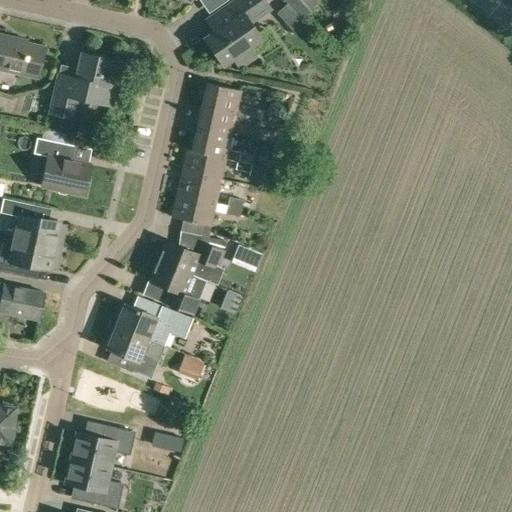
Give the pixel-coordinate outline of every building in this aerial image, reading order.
[(239,69),(257,57),(250,46),(261,39),(251,24),(271,11),(263,0),(235,0),(206,20),(214,32),(205,38),(224,64),(232,58),(239,69)] [(286,3),(302,16),(318,2),(316,0),(284,0),(286,2),(286,3)] [(354,0),(339,0),(336,11),(351,15),(356,0),(354,0)] [(301,18),(302,16),(286,3),(286,2),(277,11),(296,31),(305,22),(301,18)] [(0,68),(37,77),(44,47),(18,41),(18,39),(0,34),(0,68)] [(112,105),(121,62),(81,54),(76,79),(58,75),(49,114),(72,119),(77,97),(112,105)] [(262,119),(264,110),(237,104),(240,91),(206,83),(201,106),(248,117),(248,116),(262,119)] [(246,126),(248,117),(201,106),(196,128),(230,136),(233,122),(246,126)] [(227,149),(230,136),(196,128),(191,150),(225,158),(225,159),(236,161),(251,165),(253,155),(227,149)] [(84,195),(90,164),(88,164),(90,149),(37,138),(33,153),(47,156),(41,186),(84,195)] [(191,150),(186,149),(181,171),(220,180),(225,159),(225,158),(191,150)] [(249,172),(251,165),(236,161),(235,169),(249,172)] [(181,171),(177,194),(215,202),(220,180),(181,171)] [(177,194),(172,216),(182,219),(210,225),(213,211),(215,202),(177,194)] [(241,208),(243,199),(229,196),(227,205),(241,208)] [(55,245),(60,222),(30,216),(32,205),(2,198),(0,210),(0,212),(18,217),(14,236),(55,245)] [(227,205),(225,213),(239,216),(241,208),(227,205)] [(207,236),(208,233),(182,228),(180,227),(180,230),(183,231),(177,246),(165,241),(157,261),(190,274),(207,281),(211,282),(217,285),(224,268),(216,265),(222,250),(199,240),(201,235),(207,236)] [(49,270),(55,245),(14,236),(9,258),(0,256),(0,269),(17,273),(19,263),(49,270)] [(149,280),(163,286),(158,297),(199,313),(211,282),(207,281),(190,274),(157,261),(149,280)] [(0,312),(38,321),(44,293),(3,284),(0,298),(0,312)] [(151,339),(164,343),(169,332),(184,338),(192,318),(177,312),(137,295),(133,306),(123,303),(115,325),(151,339)] [(158,359),(164,343),(151,339),(115,325),(106,348),(130,357),(125,369),(150,379),(158,359)] [(182,371),(205,379),(212,359),(189,351),(182,371)] [(0,441),(10,442),(14,408),(0,406),(0,441)] [(71,457),(110,466),(114,450),(129,454),(134,432),(107,425),(104,438),(77,432),(71,457)] [(168,435),(155,432),(152,445),(165,448),(168,435)] [(107,480),(110,466),(71,457),(65,483),(93,489),(90,502),(117,508),(123,483),(107,480)]
